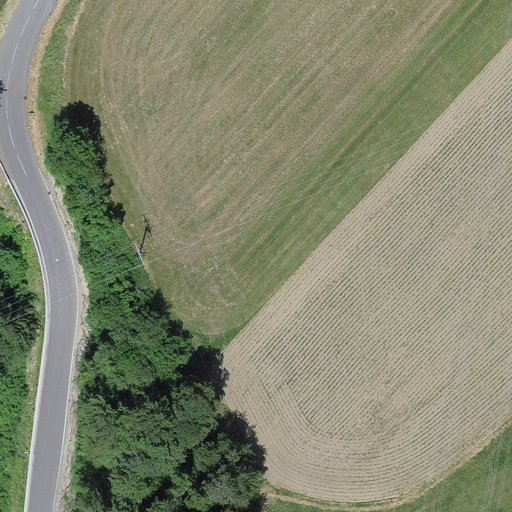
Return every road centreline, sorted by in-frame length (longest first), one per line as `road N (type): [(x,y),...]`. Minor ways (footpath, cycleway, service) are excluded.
road 1 (tertiary): [(42,511),(64,286),(26,174)]
road 2 (tertiary): [(39,0),(7,89),(7,122),(26,174)]
